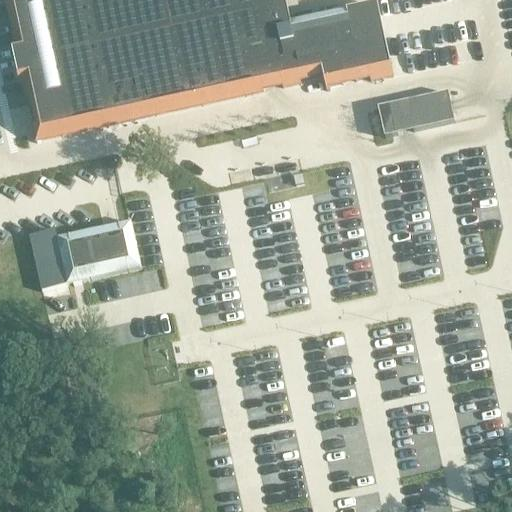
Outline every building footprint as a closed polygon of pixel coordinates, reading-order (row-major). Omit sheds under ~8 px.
[(378,8),(359,12),(272,31),(264,0),(4,0),(27,103),(31,103),(36,126),(32,127),(36,142),(228,101),(227,99),(263,91),(263,94),(281,90),(281,87),(304,82),(307,97),(310,96),(310,93),(350,85),(351,88),(393,79),(378,8)] [(443,46),(453,89),(482,100),(488,101),(508,95),(511,86),(511,80),(509,79),(511,50),(511,32),(511,27),(503,24),(502,36),(477,27),(470,26),(473,18),(490,14),(467,12),(471,0),(401,0),(407,24),(435,35),(438,35),(444,20),(439,18),(455,13),(443,46)] [(428,155),(424,132),(456,125),(449,95),(379,110),(385,140),(415,134),(420,157),(428,155)] [(245,101),(217,107),(221,125),(249,118),(245,101)] [(142,269),(131,222),(57,238),(67,285),(142,269)] [(407,410),(390,413),(396,443),(413,440),(407,410)]
